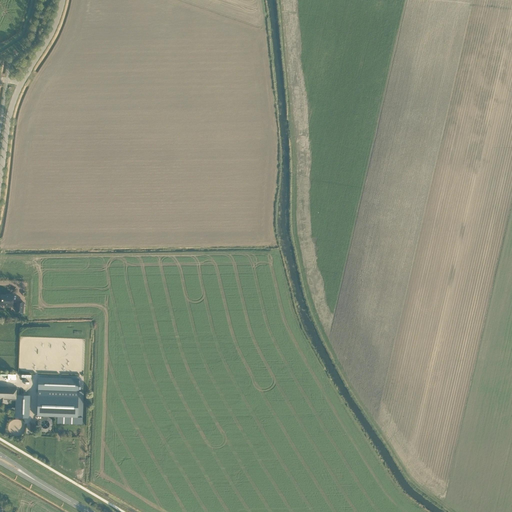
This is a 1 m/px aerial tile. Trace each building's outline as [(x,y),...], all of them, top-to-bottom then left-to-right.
[(16,308),(17,302),(13,302),(13,295),(8,295),(8,296),(1,295),(0,304),(7,305),(7,306),(12,306),(12,307),(16,308)] [(17,302),(16,308),(16,312),(23,312),(24,302),(17,302)] [(38,404),(37,416),(57,416),(78,417),(79,392),(79,380),(39,378),(38,404)] [(0,386),(0,398),(1,399),(1,403),(4,403),(4,400),(16,400),(16,387),(0,386)] [(17,395),(16,407),(18,407),(18,408),(19,408),(19,413),(28,413),(28,395),(17,395)]
